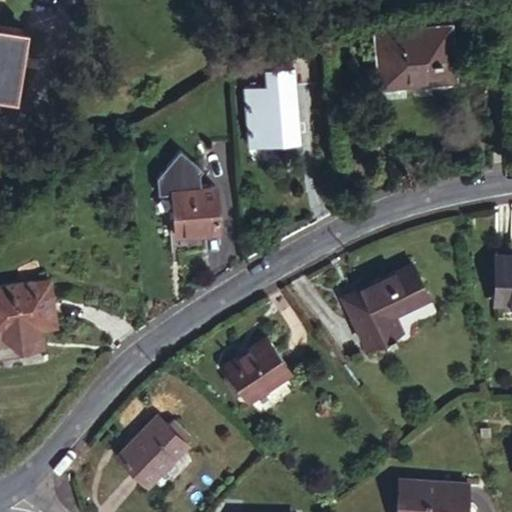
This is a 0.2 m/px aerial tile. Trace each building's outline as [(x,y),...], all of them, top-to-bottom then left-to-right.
[(0,0),(0,99),(13,102),(24,37),(0,32),(0,0)] [(458,25),(429,28),(429,79),(429,85),(464,81),(458,25)] [(429,79),(429,28),(385,33),(391,96),(413,94),(412,79),(429,79)] [(332,62),(304,63),(305,97),(333,97),(332,62)] [(300,72),(273,71),(273,88),(253,89),(255,146),(302,146),(300,72)] [(218,168),(178,170),(180,211),(220,210),(218,168)] [(511,258),(486,259),(485,305),(511,305),(511,258)] [(407,262),(334,298),(360,351),(393,333),(386,318),(424,297),(407,262)] [(41,326),(48,328),(65,325),(58,279),(0,287),(0,325),(21,323),(22,329),(41,326)] [(0,325),(0,348),(3,348),(7,347),(14,338),(30,350),(31,349),(51,347),(48,328),(41,326),(22,329),(21,323),(0,325)] [(7,347),(3,348),(5,358),(31,355),(31,349),(30,350),(14,338),(7,347)] [(219,366),(243,401),(283,372),(259,338),(219,366)] [(180,446),(151,416),(110,457),(139,486),(180,446)] [(456,511),(458,485),(392,479),(389,511),(456,511)]
